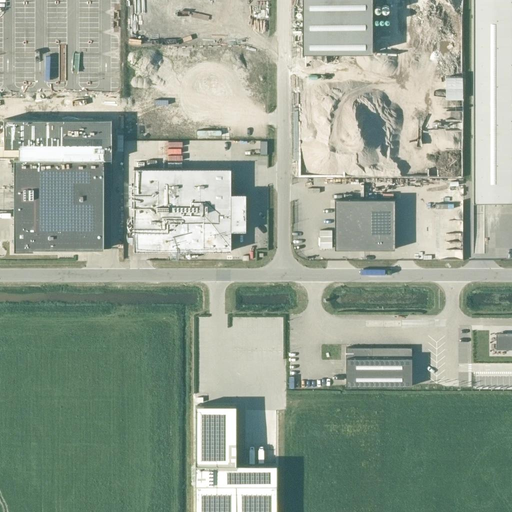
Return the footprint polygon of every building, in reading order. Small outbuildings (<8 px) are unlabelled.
[(302,0),(302,52),(372,52),(372,0),(302,0)] [(511,0),(472,0),(473,202),(511,201),(511,0)] [(19,189),(19,212),(14,212),(14,251),(34,251),(34,249),(104,249),(104,159),(18,159),(14,159),(14,189),(19,189)] [(134,168),(134,251),(231,251),(231,231),(246,231),(246,194),(231,194),(231,168),(134,168)] [(394,249),(394,199),(335,199),(335,249),(394,249)] [(412,347),(346,347),(346,386),(412,386),(412,347)] [(235,405),(195,405),(195,511),(277,511),(277,465),(235,465),(235,405)]
